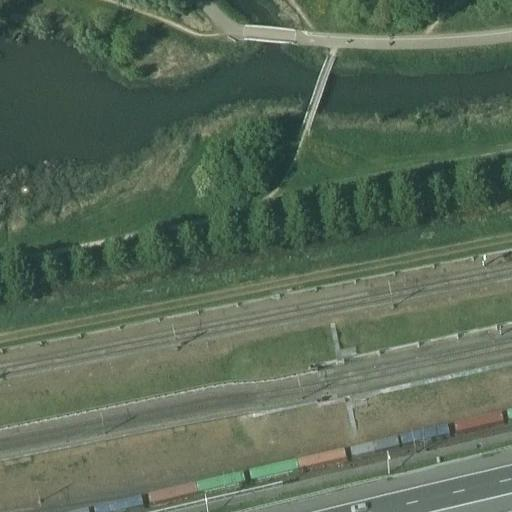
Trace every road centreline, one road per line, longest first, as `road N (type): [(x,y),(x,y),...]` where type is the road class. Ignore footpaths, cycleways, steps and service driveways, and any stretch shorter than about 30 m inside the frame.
road 1 (track): [(0,336),(511,237)]
road 2 (motorway): [(511,482),(389,511)]
